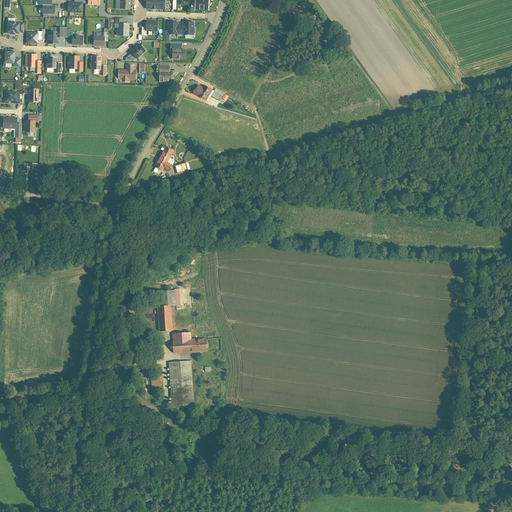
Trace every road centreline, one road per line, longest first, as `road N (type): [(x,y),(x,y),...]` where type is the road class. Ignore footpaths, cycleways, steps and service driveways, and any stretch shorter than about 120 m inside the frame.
road 1 (residential): [(116,207),(511,83)]
road 2 (residential): [(116,207),(219,17)]
road 3 (residential): [(116,207),(88,390)]
road 4 (residential): [(137,14),(133,40),(117,50),(23,48),(0,38)]
road 5 (residential): [(88,390),(69,511)]
